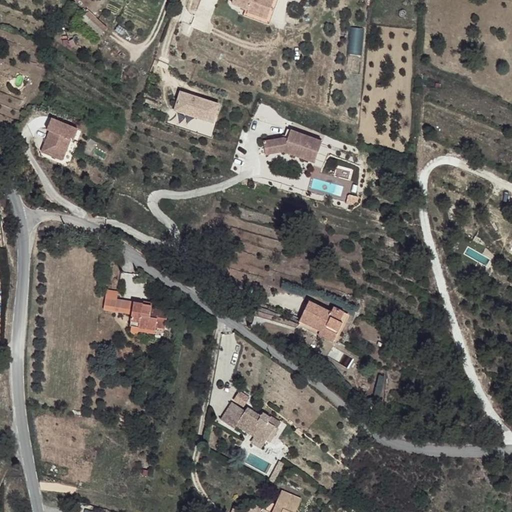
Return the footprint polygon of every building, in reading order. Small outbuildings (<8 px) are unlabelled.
[(229,0),(228,4),(245,10),(244,12),(263,20),(270,0),(229,0)] [(270,0),(263,20),(244,12),(242,17),(265,26),(274,1),(271,0),(270,0)] [(109,23),(90,7),(82,17),(101,32),(109,23)] [(214,125),(221,105),(180,90),(173,111),(214,125)] [(73,128),(46,117),(42,129),(45,130),(37,150),(57,158),(65,138),(69,139),(73,128)] [(276,140),(258,143),(260,156),(277,153),(309,166),(317,144),(285,133),(282,142),(276,140)] [(124,295),(107,292),(106,303),(121,306),(124,295)] [(124,295),(121,306),(134,310),(136,298),(124,295)] [(134,310),(132,321),(135,321),(133,323),(134,325),(134,326),(137,327),(139,327),(141,326),(142,323),(157,326),(157,323),(168,324),(171,305),(153,302),(152,311),(144,311),(145,299),(136,298),(134,310)] [(306,300),(294,320),(314,331),(316,328),(331,336),(338,323),(335,321),(340,312),(329,307),(326,311),(306,300)] [(316,328),(314,331),(329,339),(331,336),(316,328)] [(235,399),(231,404),(272,434),(276,427),(277,428),(282,421),(272,414),(271,415),(265,411),(262,414),(249,405),(247,408),(235,399)] [(231,404),(222,416),(235,425),(238,422),(252,432),(254,429),(257,432),(267,439),(272,434),(231,404)] [(257,432),(256,434),(265,442),(267,439),(257,432)] [(279,490),(274,502),(279,504),(277,510),(280,511),(295,511),(300,501),(301,498),(297,498),(279,490)] [(248,501),(242,511),(280,511),(277,510),(275,511),(270,511),(269,511),(263,509),(263,507),(248,501)]
